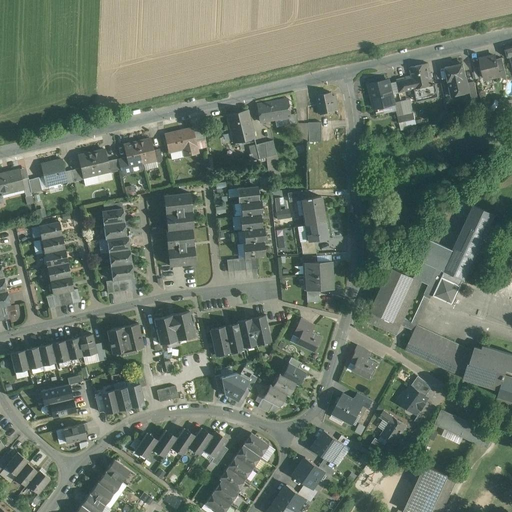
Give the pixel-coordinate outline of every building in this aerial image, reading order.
[(495,55),(480,59),(484,78),(500,75),(499,71),(496,58),(495,55)] [(502,57),(496,58),(499,71),(505,70),(502,57)] [(428,62),(410,67),(412,78),(397,81),(399,92),(421,87),(424,99),(438,96),(435,83),(433,84),(428,62)] [(463,63),(445,67),(449,81),(448,81),(451,96),(470,92),(468,82),(466,76),(466,77),(463,63)] [(389,80),(369,85),(374,107),(394,102),(392,94),(389,82),(389,80)] [(397,81),(389,82),(392,94),(399,92),(397,81)] [(474,81),(468,82),(470,92),(471,99),(478,98),(474,81)] [(331,92),(316,95),(318,105),(321,104),(322,113),(338,110),(335,95),(332,96),(331,92)] [(287,99),(257,104),(260,122),(289,116),(287,99)] [(401,101),(404,114),(413,112),(411,99),(401,101)] [(401,101),(394,102),(397,115),(403,114),(404,114),(401,101)] [(247,110),(227,115),(234,142),(254,137),(247,110)] [(404,114),(403,114),(405,121),(415,119),(413,112),(404,114)] [(321,122),(308,122),(308,123),(309,142),(321,141),(321,122)] [(308,123),(297,123),(297,142),(309,142),(308,123)] [(204,127),(192,129),(195,142),(205,139),(204,127)] [(192,128),(165,134),(169,152),(183,149),(185,156),(198,152),(195,142),(192,129),(192,128)] [(151,139),(137,142),(142,162),(156,159),(154,150),(151,139)] [(273,140),(265,142),(267,157),(276,155),(273,140)] [(137,142),(124,145),(126,156),(128,166),(129,166),(142,162),(137,142)] [(160,149),(154,150),(156,159),(156,162),(162,160),(160,149)] [(105,150),(92,153),(96,173),(110,170),(108,161),(105,150)] [(92,153),(78,156),(81,168),(83,176),(96,173),(92,153)] [(276,155),(267,157),(270,179),(279,178),(276,155)] [(126,156),(120,158),(123,169),(129,168),(129,166),(128,166),(126,156)] [(62,159),(41,164),(46,186),(67,181),(62,159)] [(118,159),(108,161),(110,170),(110,173),(120,170),(118,159)] [(81,168),(71,170),(74,181),(84,179),(83,176),(81,168)] [(19,169),(0,173),(0,193),(0,194),(24,188),(22,179),(19,169)] [(28,177),(22,179),(24,188),(26,196),(32,195),(31,192),(28,180),(28,177)] [(39,177),(28,180),(31,192),(42,190),(39,177)] [(258,186),(237,188),(238,203),(240,203),(240,202),(259,200),(258,186)] [(302,190),(288,193),(289,202),(303,200),(303,199),(302,190)] [(190,193),(164,196),(168,230),(192,228),(194,227),(190,193)] [(303,199),(303,200),(307,225),(325,222),(321,196),(303,199)] [(280,198),(275,199),(277,221),(290,219),(289,209),(282,210),(280,198)] [(259,200),(240,202),(240,203),(242,215),(242,216),(261,214),(263,214),(261,199),(259,200)] [(122,202),(104,204),(105,210),(123,208),(122,202)] [(475,205),(454,250),(432,240),(414,277),(422,280),(422,281),(430,284),(437,267),(464,279),(465,280),(495,215),(475,205)] [(105,210),(102,211),(104,225),(125,222),(123,208),(105,210)] [(261,214),(242,216),(242,215),(240,215),(241,230),(243,230),(243,229),(262,227),(261,214)] [(60,221),(39,226),(42,239),(62,235),(60,221)] [(125,222),(104,225),(105,239),(107,238),(127,236),(125,222)] [(262,227),(243,229),(243,230),(245,242),(245,243),(264,241),(266,241),(264,227),(262,227)] [(168,230),(166,231),(170,266),(196,263),(192,228),(168,230)] [(62,235),(42,239),(44,253),(65,249),(62,235)] [(127,236),(107,238),(109,252),(130,249),(128,235),(127,236)] [(264,241),(245,243),(245,242),(243,243),(244,257),(250,257),(256,256),(265,255),(264,241)] [(65,249),(44,253),(47,267),(68,262),(65,249)] [(130,249),(109,252),(111,266),(132,263),(130,249)] [(317,261),(305,262),(306,276),(332,274),(331,261),(317,261)] [(68,262),(47,267),(50,280),(71,276),(68,262)] [(132,263),(111,266),(112,280),(113,280),(118,279),(124,279),(130,278),(134,277),(132,263)] [(414,277),(391,266),(370,311),(369,310),(364,320),(397,335),(401,325),(404,318),(422,281),(422,280),(414,277)] [(452,304),(464,279),(437,267),(430,284),(426,292),(432,295),(452,304)] [(332,274),(306,276),(306,290),(318,289),(332,289),(332,274)] [(71,276),(50,280),(53,294),(58,293),(64,292),(70,291),(74,290),(74,289),(71,276)] [(78,289),(74,289),(74,290),(70,291),(73,303),(81,302),(78,289)] [(7,290),(0,292),(0,306),(1,306),(11,304),(7,290)] [(70,291),(64,292),(67,305),(73,303),(70,291)] [(64,292),(58,293),(61,306),(67,305),(64,292)] [(412,322),(404,318),(401,325),(414,331),(417,325),(418,325),(432,295),(426,292),(412,322)] [(53,294),(52,294),(52,295),(55,307),(61,306),(58,293),(53,294)] [(52,295),(47,297),(49,308),(55,307),(52,295)] [(11,315),(17,312),(14,304),(8,306),(11,315)] [(189,311),(155,319),(160,343),(195,335),(189,311)] [(265,315),(237,321),(243,349),(244,348),(244,346),(271,340),(265,315)] [(301,318),(293,335),(299,337),(307,320),(301,318)] [(321,335),(309,330),(312,323),(307,320),(299,337),(297,342),(314,350),(321,335)] [(237,323),(211,329),(216,354),(243,349),(237,321),(237,323)] [(138,323),(107,330),(112,353),(143,346),(138,323)] [(511,354),(483,345),(482,348),(475,346),(473,353),(469,351),(470,349),(418,325),(417,325),(414,331),(405,350),(458,374),(459,372),(465,375),(464,378),(500,390),(498,396),(511,400),(511,354)] [(92,334),(78,337),(83,356),(97,352),(92,334)] [(78,337),(65,340),(69,359),(83,356),(78,337)] [(65,340),(52,344),(56,362),(69,359),(65,340)] [(52,344),(38,347),(42,366),(56,362),(52,344)] [(357,345),(349,362),(355,365),(363,348),(357,345)] [(38,347),(24,350),(29,369),(42,366),(38,347)] [(369,350),(363,348),(355,365),(352,370),(353,370),(353,369),(370,377),(369,378),(370,378),(377,363),(366,357),(369,350)] [(24,350),(11,353),(15,372),(29,369),(24,350)] [(301,362),(291,357),(288,362),(299,367),(301,362)] [(299,367),(288,362),(281,375),(296,383),(298,384),(305,371),(299,367)] [(229,396),(241,373),(240,373),(240,374),(236,373),(221,376),(223,388),(224,394),(229,396)] [(241,373),(229,396),(237,400),(245,386),(250,378),(249,377),(241,373)] [(281,375),(279,373),(272,386),(287,393),(289,395),(296,383),(281,375)] [(221,376),(221,374),(215,376),(217,389),(223,388),(221,376)] [(250,389),(257,377),(251,374),(249,377),(250,378),(245,386),(250,389)] [(432,386),(418,375),(411,385),(426,396),(432,386)] [(69,383),(40,389),(43,404),(72,397),(69,383)] [(140,383),(127,386),(131,407),(144,404),(140,383)] [(272,386),(270,384),(263,397),(268,400),(273,402),(280,406),(287,393),(272,386)] [(426,396),(411,385),(407,391),(407,396),(402,404),(416,414),(420,408),(421,409),(425,403),(424,403),(428,397),(426,396)] [(127,386),(114,390),(119,410),(131,407),(127,386)] [(170,387),(163,388),(166,400),(172,399),(170,387)] [(163,388),(157,390),(159,401),(166,400),(163,388)] [(114,390),(101,393),(105,410),(106,413),(119,410),(114,390)] [(101,393),(95,394),(99,411),(105,410),(101,393)] [(354,399),(343,393),(332,412),(333,413),(331,416),(343,422),(344,419),(353,424),(363,405),(364,404),(354,399)] [(373,401),(357,393),(354,399),(364,404),(363,405),(369,408),(373,401)] [(263,397),(258,406),(263,409),(268,400),(263,397)] [(73,399),(50,404),(53,416),(75,411),(73,399)] [(273,402),(268,400),(263,409),(268,412),(273,402)] [(494,434),(441,409),(435,424),(474,442),(487,448),(494,434)] [(393,417),(384,410),(379,416),(389,423),(381,435),(394,444),(406,425),(393,416),(393,417)] [(79,425),(64,428),(67,442),(86,438),(82,423),(79,424),(79,425)] [(212,435),(201,427),(195,436),(188,446),(200,453),(204,448),(212,435)] [(195,436),(183,428),(177,438),(171,446),(183,454),(188,446),(195,436)] [(438,432),(430,428),(427,436),(435,439),(438,432)] [(158,440),(153,448),(164,456),(171,446),(177,438),(165,430),(158,440)] [(227,438),(216,430),(212,435),(204,448),(215,456),(223,445),(227,438)] [(344,444),(324,430),(318,439),(338,452),(344,444)] [(146,433),(135,449),(146,457),(153,448),(158,440),(146,433)] [(268,445),(251,433),(243,444),(260,456),(268,445)] [(385,444),(375,437),(370,446),(379,452),(385,444)] [(338,452),(318,439),(312,447),(332,461),(338,452)] [(260,456),(243,444),(235,456),(252,468),(260,456)] [(223,445),(215,456),(211,461),(216,465),(228,448),(223,445)] [(10,460),(5,466),(6,467),(16,475),(27,462),(28,461),(17,451),(10,460)] [(4,455),(0,459),(0,472),(1,473),(6,467),(5,466),(10,460),(4,455)] [(252,468),(235,456),(227,467),(244,479),(252,468)] [(325,471),(305,457),(300,466),(319,479),(325,471)] [(130,470),(114,459),(106,471),(121,482),(130,470)] [(16,475),(15,477),(26,486),(27,484),(38,471),(27,462),(16,475)] [(404,511),(403,511),(442,511),(457,480),(449,476),(448,475),(426,465),(404,511)] [(319,479),(300,466),(294,475),(313,488),(319,479)] [(244,479),(227,467),(219,479),(221,480),(236,491),(244,479)] [(38,471),(27,484),(38,493),(50,479),(39,469),(38,471)] [(121,482),(106,471),(98,482),(113,493),(121,482)] [(236,491),(221,480),(213,492),(230,503),(238,492),(236,491)] [(113,493),(98,482),(89,493),(105,504),(113,493)] [(306,498),(287,485),(278,498),(297,511),(306,498)] [(153,499),(144,492),(139,497),(149,504),(153,499)] [(224,511),(230,503),(213,492),(205,503),(217,511),(224,511)] [(99,511),(105,504),(89,493),(81,504),(91,511),(99,511)] [(296,511),(297,511),(278,498),(269,511),(270,511),(296,511)]
